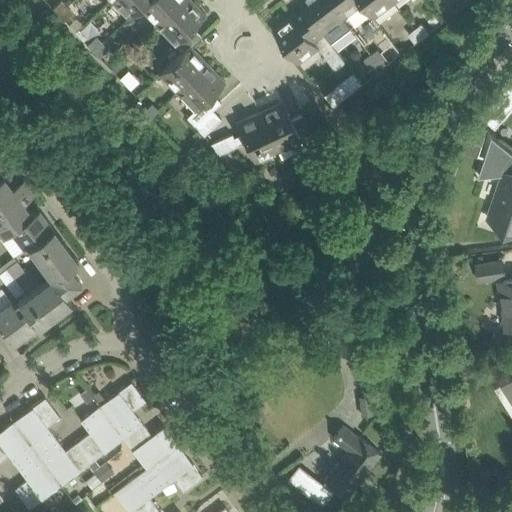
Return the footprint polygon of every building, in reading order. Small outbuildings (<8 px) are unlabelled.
[(61,0),(54,7),(60,13),(68,5),(72,0),(61,0)] [(112,0),(129,17),(140,6),(146,0),(112,0)] [(146,0),(140,6),(158,24),(183,0),(146,0)] [(176,43),(176,42),(184,50),(190,44),(191,45),(201,34),(193,26),(205,14),(191,0),(183,0),(158,24),(176,43)] [(325,33),(326,32),(345,18),(332,0),(298,0),(313,19),(325,33)] [(348,16),(355,25),(372,11),(363,0),(332,0),(345,18),(348,16)] [(363,0),(372,11),(376,17),(396,1),(395,0),(363,0)] [(457,11),(463,6),(458,0),(453,0),(450,2),(457,11)] [(74,11),(68,5),(60,13),(65,19),(74,11)] [(335,68),(347,60),(326,32),(325,33),(313,19),(305,26),(294,12),(273,28),(299,62),(319,47),(335,68)] [(423,22),(417,28),(424,37),(431,31),(423,22)] [(76,32),(84,41),(91,34),(83,26),(76,32)] [(417,42),(424,37),(417,28),(410,34),(417,42)] [(89,44),(94,50),(103,42),(98,36),(89,44)] [(109,48),(103,42),(94,50),(100,56),(109,48)] [(184,50),(160,73),(178,92),(208,63),(191,45),(190,44),(184,50)] [(379,48),(372,53),(379,63),(386,58),(379,48)] [(129,51),(111,69),(116,73),(133,55),(129,51)] [(365,59),(372,68),(379,63),(372,53),(365,59)] [(213,93),(225,81),(208,63),(178,92),(195,109),(187,116),(196,126),(221,102),(213,93)] [(511,76),(480,115),(496,127),(511,107),(511,76)] [(281,157),(305,146),(302,140),(313,136),(302,114),(291,119),(283,100),(260,111),(277,149),(281,157)] [(151,118),(160,109),(154,103),(145,112),(151,118)] [(236,122),(254,160),(277,149),(260,111),(236,122)] [(477,117),(465,135),(485,142),(487,134),(486,134),(488,126),(477,117)] [(219,154),(238,145),(232,133),(210,142),(219,154)] [(497,220),(511,224),(511,225),(511,154),(495,140),(482,176),(503,175),(493,202),(502,205),(497,220)] [(12,188),(0,171),(0,208),(25,189),(20,181),(12,188)] [(0,229),(4,235),(12,229),(11,228),(31,213),(23,203),(31,197),(25,189),(0,208),(0,229)] [(11,228),(12,229),(25,247),(29,244),(53,226),(39,207),(31,213),(11,228)] [(29,244),(52,275),(16,301),(35,326),(71,299),(65,291),(80,279),(70,265),(78,259),(53,226),(29,244)] [(480,280),(505,276),(503,260),(477,264),(480,280)] [(8,268),(0,273),(0,274),(16,296),(24,290),(8,268)] [(507,328),(511,327),(511,278),(500,281),(507,328)] [(11,300),(8,302),(0,308),(0,325),(13,343),(35,326),(16,301),(14,303),(11,300)] [(365,349),(357,314),(337,318),(346,353),(365,349)] [(511,377),(502,385),(511,400),(511,377)] [(146,400),(131,380),(99,405),(123,437),(143,422),(133,409),(146,400)] [(373,394),(357,395),(360,415),(375,413),(373,394)] [(45,396),(14,420),(37,451),(56,437),(47,425),(60,416),(45,396)] [(90,431),(78,440),(92,460),(123,437),(99,405),(80,419),(90,431)] [(37,451),(14,420),(0,429),(0,460),(9,454),(18,466),(37,451)] [(164,425),(152,434),(143,422),(123,437),(146,467),(178,443),(164,425)] [(324,479),(346,498),(381,452),(359,436),(358,436),(343,425),(333,438),(348,449),(324,479)] [(65,450),(56,437),(37,451),(61,483),(92,460),(78,440),(65,450)] [(183,490),(202,475),(178,443),(146,467),(161,487),(173,477),(183,490)] [(15,488),(29,507),(61,483),(37,451),(18,466),(27,478),(15,488)] [(320,505),(334,490),(301,461),(288,476),(320,505)] [(105,462),(93,471),(101,482),(113,473),(105,462)] [(115,491),(130,511),(152,511),(158,508),(149,496),(161,487),(146,467),(115,491)] [(94,474),(86,481),(92,489),(101,482),(94,474)] [(106,488),(98,493),(103,499),(110,493),(106,488)]
